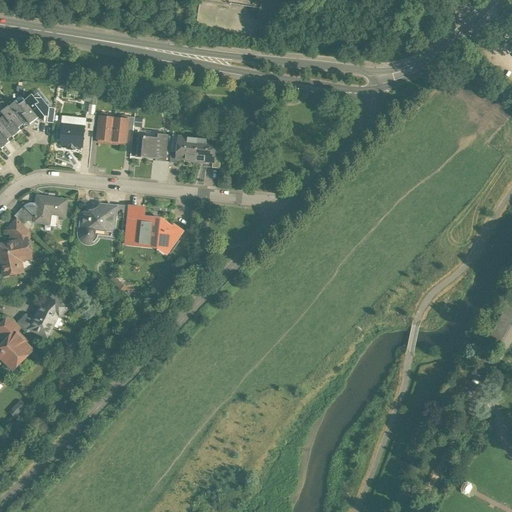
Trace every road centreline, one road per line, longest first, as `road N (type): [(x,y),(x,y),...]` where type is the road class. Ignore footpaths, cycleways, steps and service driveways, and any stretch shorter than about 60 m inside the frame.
road 1 (residential): [(0,506),(287,212)]
road 2 (secondary): [(0,22),(314,73)]
road 3 (residential): [(0,207),(25,183),(50,179),(263,201),(287,212)]
road 4 (track): [(511,190),(415,324)]
road 5 (residential): [(287,212),(366,130),(372,80)]
road 6 (secondary): [(493,0),(438,55),(409,73),(372,80)]
